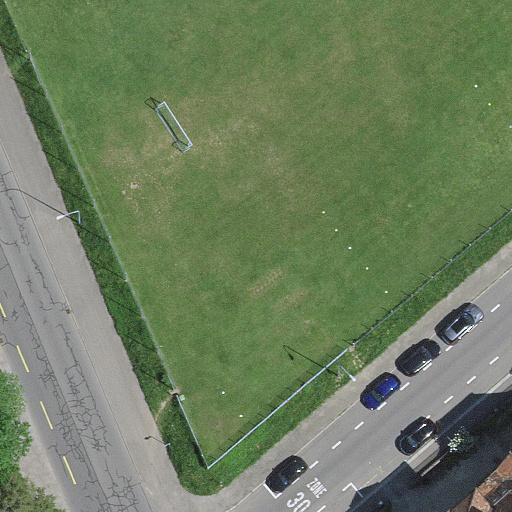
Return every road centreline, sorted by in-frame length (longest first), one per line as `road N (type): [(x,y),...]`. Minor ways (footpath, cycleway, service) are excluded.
road 1 (residential): [(511,310),(274,511)]
road 2 (unclassified): [(0,252),(107,511)]
